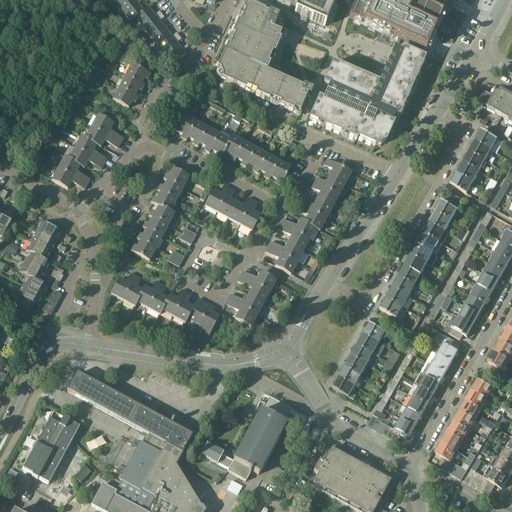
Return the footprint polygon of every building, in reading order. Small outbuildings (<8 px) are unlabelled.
[(114,0),(113,1),(122,12),(136,0),(114,0)] [(141,0),(136,0),(122,12),(131,23),(135,19),(144,12),(143,11),(137,4),(142,0),(141,0)] [(272,0),(296,10),(294,14),(325,27),(336,0),(272,0)] [(356,0),(353,9),(349,18),(425,52),(441,16),(405,0),(356,0)] [(244,13),(240,23),(279,40),(281,34),(272,31),(274,27),(278,17),(269,13),(268,15),(264,13),(246,4),(244,8),(242,12),(244,13)] [(144,12),(135,19),(143,30),(161,15),(159,12),(154,16),(148,8),(143,11),(144,12)] [(161,15),(143,30),(152,40),(165,30),(159,22),(164,18),(161,15)] [(238,22),(232,36),(234,37),(272,54),(274,55),(280,41),(278,40),(279,40),(240,23),(238,22)] [(165,30),(152,40),(160,51),(178,37),(176,34),(171,38),(165,30)] [(178,37),(160,51),(169,62),(183,52),(176,44),(181,40),(178,37)] [(227,46),(223,54),(266,73),(266,72),(267,72),(270,65),(268,64),(272,54),(234,37),(229,47),(227,46)] [(318,99),(309,120),(318,123),(325,126),(324,128),(340,134),(341,133),(348,136),(348,137),(356,141),(357,139),(375,147),(376,143),(382,141),(385,143),(393,125),(393,124),(392,123),(395,116),(398,118),(399,117),(402,109),(400,109),(404,101),(405,102),(412,86),(411,86),(414,78),(415,79),(422,63),(421,62),(423,58),(420,57),(406,51),(403,50),(402,53),(400,52),(396,51),(394,50),(379,84),(371,81),(371,82),(363,79),(364,77),(348,70),(348,72),(340,69),(341,67),(333,64),(323,85),(329,87),(323,101),(318,99)] [(223,54),(216,70),(219,71),(222,78),(220,81),(245,91),(245,89),(256,94),(255,96),(269,102),(270,100),(280,104),(279,107),(293,113),(294,110),(299,113),(307,96),(310,97),(312,91),(303,87),(302,89),(266,73),(223,54)] [(131,66),(125,77),(141,85),(144,80),(147,82),(150,76),(131,66)] [(125,77),(119,89),(135,97),(138,91),(141,93),(144,87),(141,85),(125,77)] [(119,89),(112,101),(128,109),(131,103),(135,104),(138,99),(135,97),(119,89)] [(489,108),(488,110),(496,114),(511,123),(511,99),(505,95),(506,95),(498,90),(497,93),(496,92),(495,94),(496,95),(492,101),(489,108)] [(482,96),(479,103),(487,107),(490,100),(488,99),(490,96),(484,92),(482,96)] [(98,117),(91,128),(120,144),(123,139),(110,132),(113,125),(98,117)] [(184,117),(176,132),(182,136),(180,139),(186,142),(188,139),(196,124),(189,120),(184,117)] [(196,124),(188,139),(194,142),(192,145),(198,148),(199,145),(208,130),(196,124)] [(91,128),(85,140),(96,146),(96,147),(100,149),(104,142),(118,150),(120,144),(91,128)] [(208,130),(199,145),(205,148),(203,152),(209,155),(211,151),(219,136),(208,130)] [(481,133),(475,143),(491,152),(498,156),(504,144),(497,140),(481,131),(480,132),(481,133)] [(219,136),(211,151),(216,154),(215,158),(220,160),(220,161),(221,160),(225,153),(230,142),(219,136)] [(81,137),(75,149),(104,165),(106,160),(93,153),(96,147),(96,146),(85,140),(81,137)] [(230,142),(225,153),(230,156),(228,159),(235,163),(236,159),(244,144),(232,137),(230,142)] [(283,139),(280,144),(286,148),(289,143),(283,139)] [(289,143),(286,148),(293,151),(296,146),(289,143)] [(475,143),(469,154),(485,163),(491,152),(475,143)] [(244,144),(236,159),(242,163),(240,166),(246,169),(248,166),(256,150),(244,144)] [(75,149),(69,160),(80,166),(79,168),(83,170),(87,163),(101,170),(104,165),(75,149)] [(256,150),(248,166),(254,169),(252,172),(257,175),(259,172),(267,156),(256,150)] [(469,154),(463,165),(479,173),(485,163),(469,154)] [(267,156),(259,172),(265,175),(263,178),(269,181),(271,178),(279,163),(267,156)] [(64,158),(58,170),(87,186),(90,181),(76,173),(79,168),(80,166),(69,160),(64,158)] [(326,161),(323,166),(332,171),(329,177),(344,186),(350,174),(351,174),(326,161)] [(279,163),(271,178),(276,181),(274,185),(280,188),(290,169),(279,163)] [(463,165),(457,176),(473,184),(479,173),(463,165)] [(51,181),(51,182),(67,190),(70,184),(84,191),(87,186),(58,170),(51,181)] [(166,175),(163,181),(166,182),(182,191),(188,179),(173,170),(169,177),(166,175)] [(451,186),(450,186),(467,195),(473,184),(457,176),(451,186)] [(316,179),(314,184),(338,197),(344,186),(329,177),(325,184),(316,179)] [(505,181),(502,187),(507,190),(511,184),(505,181)] [(160,187),(156,192),(160,194),(175,202),(182,191),(166,182),(163,188),(160,187)] [(314,184),(311,189),(320,194),(316,201),(332,209),(338,197),(314,184)] [(213,192),(205,207),(217,214),(229,190),(224,187),(220,195),(213,192)] [(502,187),(499,192),(504,195),(507,190),(502,187)] [(229,190),(217,214),(228,220),(236,204),(230,201),(235,192),(229,190)] [(499,192),(496,198),(501,201),(504,195),(499,192)] [(441,203),(435,213),(451,223),(458,211),(459,211),(464,202),(455,197),(447,193),(442,203),(441,202),(440,203),(441,203)] [(150,203),(150,204),(151,204),(158,208),(169,214),(169,213),(175,202),(160,194),(157,200),(153,198),(150,203)] [(496,198),(493,203),(498,206),(501,201),(496,198)] [(236,204),(228,220),(239,226),(252,202),(247,199),(243,208),(236,204)] [(304,202),(301,207),(325,220),(332,209),(316,201),(313,207),(304,202)] [(252,202),(239,226),(251,232),(259,216),(253,213),(257,204),(252,202)] [(301,207),(298,213),(307,217),(304,223),(315,229),(315,230),(319,232),(325,220),(301,207)] [(151,212),(148,217),(151,219),(167,227),(174,215),(169,213),(169,214),(158,208),(155,213),(151,212)] [(4,213),(0,219),(0,236),(3,238),(14,218),(4,213)] [(435,213),(429,224),(445,233),(451,223),(435,213)] [(487,214),(484,219),(489,222),(492,217),(487,214)] [(145,224),(142,229),(145,231),(161,239),(167,227),(151,219),(148,225),(145,224)] [(484,219),(481,225),(486,228),(489,222),(484,219)] [(282,220),(279,225),(309,241),(315,230),(315,229),(304,223),(300,221),(296,228),(282,220)] [(41,223),(35,233),(56,244),(61,234),(41,223)] [(429,224),(423,235),(439,244),(443,246),(449,236),(445,233),(429,224)] [(279,225),(277,230),(291,238),(287,244),(302,252),(309,241),(279,225)] [(481,225),(478,230),(483,233),(486,228),(481,225)] [(185,230),(182,235),(193,241),(196,236),(185,230)] [(478,230),(475,236),(480,239),(483,233),(478,230)] [(139,235),(136,241),(139,242),(155,251),(161,239),(145,231),(142,237),(139,235)] [(511,234),(508,231),(501,243),(511,249),(511,234)] [(35,233),(30,242),(50,253),(56,244),(35,233)] [(182,235),(179,240),(190,246),(193,241),(182,235)] [(423,235),(417,246),(437,258),(438,257),(437,257),(443,246),(439,244),(423,235)] [(472,241),(469,247),(474,250),(477,244),(472,241)] [(7,242),(2,251),(5,253),(14,258),(19,249),(7,242)] [(30,242),(25,252),(29,255),(30,254),(45,262),(50,253),(30,242)] [(133,246),(130,252),(149,262),(155,251),(139,242),(136,248),(133,246)] [(270,243),(267,248),(296,263),(302,252),(287,244),(284,250),(270,243)] [(511,249),(501,243),(495,254),(510,263),(511,258),(511,249)] [(417,246),(411,257),(427,266),(431,268),(437,258),(417,246)] [(469,247),(466,252),(471,255),(474,250),(469,247)] [(267,248),(264,253),(278,261),(274,267),(290,275),(296,263),(267,248)] [(173,252),(170,257),(181,263),(184,258),(183,258),(173,252)] [(466,252),(462,258),(468,261),(471,255),(466,252)] [(29,255),(24,264),(44,275),(50,265),(45,262),(30,254),(29,255)] [(495,254),(489,265),(504,274),(510,263),(495,254)] [(170,257),(167,262),(178,268),(181,263),(170,257)] [(411,257),(405,268),(421,277),(427,266),(411,257)] [(462,258),(460,263),(465,266),(468,261),(462,258)] [(460,263),(456,269),(461,272),(465,266),(460,263)] [(24,264),(19,273),(27,278),(28,277),(39,284),(44,275),(24,264)] [(489,265),(483,276),(497,284),(504,274),(489,265)] [(405,268),(399,278),(415,287),(421,277),(405,268)] [(456,269),(453,274),(459,277),(459,276),(461,272),(456,269)] [(242,273),(240,278),(269,293),(275,282),(275,281),(260,273),(256,280),(242,273)] [(453,274),(450,280),(455,283),(459,277),(453,274)] [(480,279),(476,287),(491,295),(497,284),(483,276),(479,274),(477,277),(480,279)] [(119,280),(110,295),(111,296),(122,302),(135,277),(130,275),(125,283),(119,280)] [(27,278),(22,287),(42,298),(48,288),(46,287),(39,284),(28,277),(27,278)] [(135,277),(122,302),(135,308),(137,304),(135,304),(141,292),(136,289),(141,280),(135,277)] [(240,278),(237,283),(251,290),(247,296),(263,305),(269,293),(240,278)] [(399,278),(393,289),(409,298),(415,287),(399,278)] [(141,292),(135,304),(137,304),(148,310),(160,285),(155,283),(150,292),(144,288),(141,292)] [(160,285),(148,310),(159,316),(162,312),(161,312),(167,300),(161,297),(166,288),(160,285)] [(447,285),(444,291),(449,294),(452,288),(447,285)] [(22,287),(17,297),(22,299),(34,306),(37,308),(42,298),(22,287)] [(476,287),(470,297),(485,306),(491,295),(476,287)] [(393,289),(387,300),(403,309),(409,298),(393,289)] [(167,300),(161,312),(162,312),(173,318),(186,294),(180,291),(176,300),(169,296),(167,300)] [(444,291),(441,296),(446,299),(449,294),(444,291)] [(186,294),(173,318),(185,324),(187,320),(192,309),(186,305),(191,296),(186,294)] [(230,295),(227,300),(257,316),(263,305),(247,296),(244,303),(230,295)] [(441,296),(438,302),(443,305),(446,299),(441,296)] [(470,297),(464,308),(479,316),(485,306),(470,297)] [(192,309),(187,320),(210,332),(219,317),(212,313),(213,311),(208,308),(209,306),(197,300),(192,309)] [(227,300),(225,306),(238,313),(235,320),(250,328),(257,316),(227,300)] [(380,310),(380,311),(396,320),(403,309),(387,300),(381,310),(380,310)] [(438,302),(435,307),(440,310),(443,305),(438,302)] [(462,312),(458,319),(473,327),(479,316),(464,308),(460,306),(458,309),(462,312)] [(435,307),(432,313),(437,316),(440,310),(435,307)] [(432,313),(428,319),(434,322),(437,316),(432,313)] [(454,316),(448,327),(452,330),(463,336),(467,338),(467,337),(473,327),(458,319),(454,316)] [(369,325),(364,335),(380,345),(386,334),(369,324),(369,325)] [(452,330),(449,335),(460,341),(463,336),(452,330)] [(511,335),(506,332),(500,342),(511,348),(511,335)] [(437,336),(437,338),(437,342),(437,345),(438,346),(441,348),(438,355),(452,364),(458,353),(459,353),(456,351),(459,346),(437,333),(437,334),(438,334),(437,336)] [(364,335),(358,346),(374,355),(380,345),(364,335)] [(419,335),(416,341),(421,344),(425,338),(419,335)] [(416,341),(412,348),(418,351),(421,344),(416,341)] [(496,350),(494,353),(509,361),(511,356),(511,348),(500,342),(496,350)] [(358,346),(352,357),(368,366),(374,355),(358,346)] [(412,348),(409,353),(414,356),(418,351),(412,348)] [(409,353),(406,360),(411,363),(414,356),(409,353)] [(494,353),(488,364),(493,366),(490,371),(496,374),(503,378),(505,373),(503,372),(506,368),(509,361),(494,353)] [(438,355),(432,366),(446,374),(452,364),(438,355)] [(352,357),(345,368),(361,377),(368,366),(352,357)] [(406,360),(403,365),(408,368),(411,363),(406,360)] [(429,364),(423,375),(425,377),(440,385),(446,374),(432,366),(429,364)] [(403,365),(399,371),(404,374),(408,368),(403,365)] [(345,368),(339,378),(356,387),(361,377),(345,368)] [(399,371),(396,377),(401,380),(404,374),(399,371)] [(72,384),(67,392),(148,436),(143,445),(140,443),(139,444),(140,444),(138,447),(119,480),(119,481),(173,510),(186,485),(175,466),(181,454),(191,436),(171,426),(173,421),(159,413),(157,418),(156,417),(96,385),(82,377),(77,375),(77,374),(77,375),(75,379),(72,384)] [(421,374),(415,385),(419,388),(433,396),(440,385),(425,377),(423,375),(421,374)] [(396,377),(392,383),(398,386),(401,380),(396,377)] [(339,378),(333,390),(341,394),(349,399),(353,401),(356,397),(352,394),(352,393),(356,387),(339,378)] [(477,381),(472,391),(487,400),(493,390),(477,381)] [(392,383),(389,388),(394,391),(398,386),(392,383)] [(389,388),(386,395),(391,397),(394,391),(389,388)] [(419,388),(413,398),(427,407),(433,396),(419,388)] [(472,391),(466,402),(481,411),(487,400),(472,391)] [(386,395),(383,400),(388,403),(391,397),(386,395)] [(413,398),(407,409),(421,417),(427,407),(413,398)] [(383,400),(379,406),(384,409),(388,403),(383,400)] [(466,402),(460,412),(475,421),(481,411),(466,402)] [(379,406),(376,412),(381,415),(384,409),(379,406)] [(403,406),(399,412),(403,415),(400,420),(415,428),(421,417),(407,409),(403,406)] [(228,470),(227,472),(245,482),(251,472),(258,476),(263,468),(263,467),(262,467),(266,461),(267,461),(267,460),(266,460),(270,454),(271,453),(270,453),(273,447),(274,447),(274,446),(277,440),(278,440),(278,439),(280,436),(286,425),(284,424),(283,424),(261,411),(260,411),(242,444),(233,462),(232,461),(228,470)] [(376,412),(373,418),(377,421),(378,421),(381,415),(376,412)] [(460,412),(454,422),(469,431),(475,421),(460,412)] [(53,413),(21,471),(28,474),(32,476),(31,477),(37,480),(38,479),(48,485),(70,444),(76,434),(79,427),(69,422),(69,421),(63,418),(53,413)] [(370,422),(367,428),(372,430),(377,421),(373,418),(370,422)] [(400,420),(394,430),(397,432),(402,434),(402,435),(403,436),(405,437),(409,439),(410,439),(409,439),(415,428),(400,420)] [(377,421),(372,430),(377,433),(382,423),(378,421),(377,421)] [(454,422),(448,433),(463,442),(469,431),(454,422)] [(382,423),(377,433),(381,435),(386,426),(382,423)] [(490,423),(486,428),(492,431),(496,426),(490,423)] [(386,426),(381,435),(386,438),(392,429),(386,426)] [(392,429),(386,438),(391,441),(397,432),(394,430),(392,429)] [(497,429),(494,433),(500,437),(503,433),(497,429)] [(397,432),(391,441),(396,444),(402,435),(402,434),(397,432)] [(448,433),(442,443),(457,452),(463,442),(448,433)] [(442,443),(436,454),(445,460),(446,459),(451,462),(451,463),(457,452),(442,443)] [(202,453),(200,455),(228,470),(232,461),(222,456),(223,453),(206,444),(203,451),(202,451),(201,452),(202,453)] [(317,475),(312,486),(360,511),(373,511),(376,508),(379,501),(376,499),(378,496),(381,498),(390,482),(331,450),(324,463),(319,461),(313,473),(317,475)] [(511,453),(506,450),(500,460),(511,467),(511,453)] [(496,457),(490,468),(494,470),(508,480),(511,473),(511,467),(500,460),(496,457)] [(445,460),(440,470),(445,472),(451,462),(446,459),(445,460)] [(451,462),(445,472),(450,476),(456,466),(451,463),(451,462)] [(456,466),(450,476),(456,479),(461,469),(456,466)] [(78,473),(74,478),(80,484),(81,483),(91,473),(84,467),(78,473)] [(490,468),(484,477),(484,478),(488,480),(490,481),(496,485),(495,486),(502,490),(508,480),(494,470),(490,468)] [(461,469),(456,479),(461,482),(467,472),(462,469),(461,469)] [(471,471),(464,483),(470,487),(477,474),(471,471)] [(477,474),(470,487),(477,490),(484,478),(477,474)] [(216,476),(211,482),(216,485),(220,480),(216,476)] [(484,478),(477,490),(483,494),(490,481),(488,480),(484,478)] [(102,485),(90,507),(98,511),(99,511),(202,511),(203,510),(198,502),(197,503),(186,485),(173,510),(119,481),(121,482),(120,484),(119,487),(116,493),(110,490),(102,485)] [(490,481),(483,494),(489,497),(492,492),(495,486),(496,485),(490,481)] [(115,482),(110,490),(116,493),(119,487),(120,484),(115,482)]
